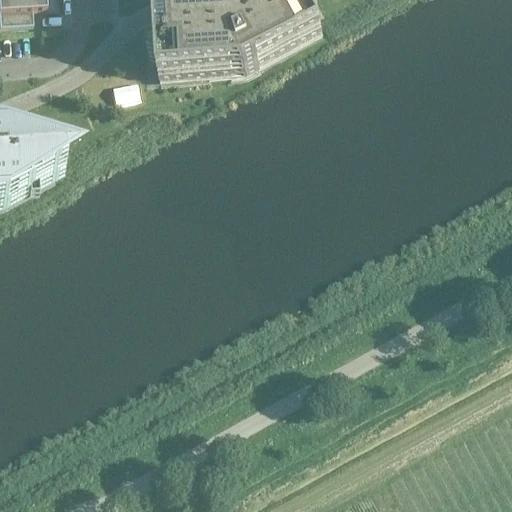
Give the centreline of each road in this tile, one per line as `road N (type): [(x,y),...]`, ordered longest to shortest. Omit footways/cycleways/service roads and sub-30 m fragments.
road 1 (tertiary): [(94,511),(511,283)]
road 2 (residential): [(0,70),(38,67),(68,52),(81,27),(80,0)]
